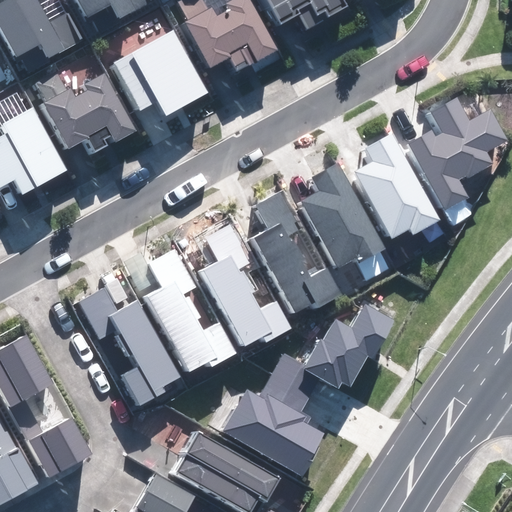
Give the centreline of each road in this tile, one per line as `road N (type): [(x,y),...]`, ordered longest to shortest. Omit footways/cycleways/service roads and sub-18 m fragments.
road 1 (residential): [(18,275),(419,51),(449,0)]
road 2 (residential): [(18,275),(115,456)]
road 3 (residential): [(473,382),(389,511)]
